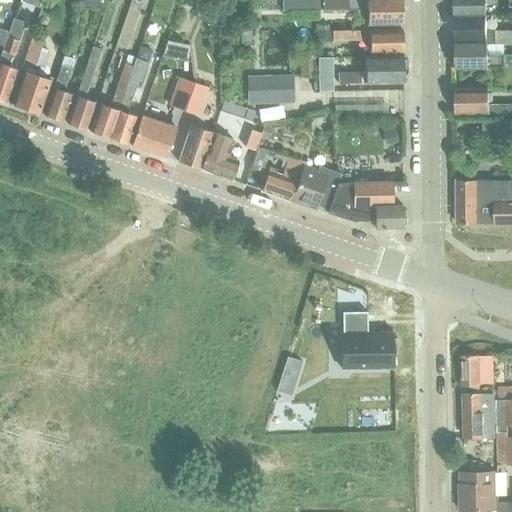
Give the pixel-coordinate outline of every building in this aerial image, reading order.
[(83,0),(81,7),(102,14),(106,0),(83,0)] [(284,0),(285,11),(322,11),(322,0),(284,0)] [(401,24),(400,0),(322,0),(322,11),(366,10),(366,25),(401,24)] [(453,0),(454,18),(484,17),(485,3),(492,3),(491,0),(453,0)] [(454,18),(455,45),(488,45),(511,44),(511,31),(485,32),(484,17),(454,18)] [(14,55),(25,22),(13,18),(0,56),(0,99),(5,102),(16,68),(7,65),(11,54),(14,55)] [(332,29),(317,29),(318,45),(333,45),(333,41),(332,31),(332,29)] [(402,52),(401,30),(332,31),(333,41),(368,41),(368,53),(402,52)] [(31,37),(22,66),(26,67),(13,104),(16,106),(17,110),(27,114),(30,111),(38,113),(49,79),(36,75),(37,71),(33,69),(42,41),(31,37)] [(488,45),(455,45),(455,69),(511,68),(511,55),(505,56),(505,58),(488,58),(488,45)] [(92,46),(87,61),(66,123),(85,129),(94,101),(85,98),(101,49),(92,46)] [(359,73),(353,74),(336,74),(336,83),(402,82),(402,74),(408,74),(407,59),(402,59),(402,56),(363,57),(364,72),(359,72),(359,73)] [(66,72),(71,59),(63,57),(44,115),(63,122),(73,93),(59,89),(61,84),(66,86),(70,74),(66,72)] [(131,65),(106,136),(125,143),(135,115),(125,112),(134,84),(138,86),(147,61),(134,57),(131,65)] [(88,130),(106,136),(131,65),(124,62),(108,106),(98,103),(88,130)] [(269,77),(269,102),(293,101),(293,76),(269,77)] [(247,102),(269,102),(269,77),(247,77),(247,102)] [(168,106),(185,112),(194,86),(193,83),(178,78),(168,106)] [(331,78),(320,78),(320,91),(332,91),(331,78)] [(194,86),(185,112),(195,115),(205,87),(193,83),(194,86)] [(511,113),(511,105),(489,106),(488,91),(455,92),(456,114),(511,113)] [(261,104),(262,117),(287,115),(286,102),(261,104)] [(141,116),(131,145),(157,154),(165,157),(170,141),(172,137),(175,128),(141,116)] [(261,132),(257,147),(269,151),(276,127),(264,124),(261,132)] [(177,161),(200,169),(213,133),(190,125),(177,161)] [(394,126),(382,129),(387,145),(399,142),(394,126)] [(245,147),(255,151),(257,147),(261,132),(250,129),(245,147)] [(213,133),(200,169),(232,180),(239,161),(227,157),(233,139),(213,133)] [(263,171),(269,151),(257,147),(255,151),(250,167),(263,171)] [(262,190),(290,200),(303,165),(303,163),(288,157),(282,176),(275,173),(276,169),(270,167),(262,190)] [(317,205),(328,209),(333,197),(338,183),(341,174),(320,166),(318,171),(303,165),(290,200),(291,200),(316,209),(317,205)] [(511,179),(494,179),(457,180),(457,223),(477,223),(494,223),(494,224),(511,224),(511,179)] [(328,209),(328,213),(352,221),(355,220),(375,220),(375,228),(394,227),(402,227),(405,224),(405,217),(402,214),(402,205),(392,205),(392,182),(352,183),(338,183),(333,197),(328,209)] [(342,332),(339,332),(340,368),(393,367),(392,351),(396,351),(396,337),(392,338),(392,331),(367,332),(366,311),(342,311),(342,332)] [(480,383),(493,383),(493,355),(479,356),(479,355),(461,355),(461,386),(480,386),(480,383)] [(300,369),(302,361),(287,356),(284,364),(300,369)] [(511,385),(498,386),(498,397),(511,396),(511,385)] [(495,416),(494,392),(463,394),(464,437),(495,436),(495,416)] [(497,426),(511,425),(511,399),(496,400),(497,426)] [(511,437),(498,437),(498,464),(511,464),(511,437)] [(465,463),(457,463),(457,470),(476,471),(476,460),(465,460),(465,463)] [(511,464),(498,464),(498,491),(511,490),(511,464)] [(459,483),(460,511),(495,511),(495,473),(460,471),(460,483),(459,483)] [(498,511),(511,511),(511,503),(498,503),(498,511)]
